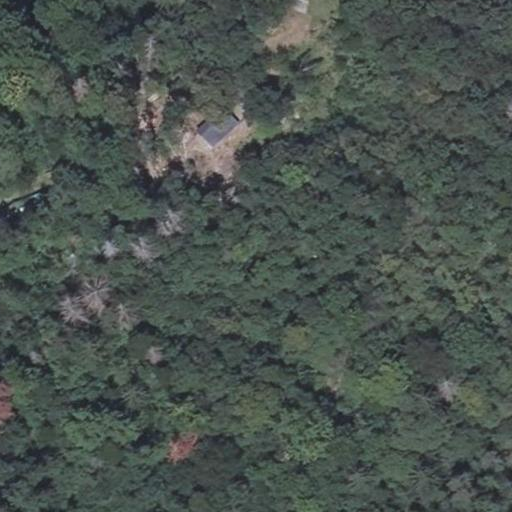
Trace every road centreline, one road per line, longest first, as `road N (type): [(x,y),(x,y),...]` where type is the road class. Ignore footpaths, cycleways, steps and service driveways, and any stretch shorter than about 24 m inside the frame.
road 1 (track): [(511,251),(435,246),(240,258),(120,281),(0,282)]
road 2 (track): [(0,210),(117,161),(268,0)]
